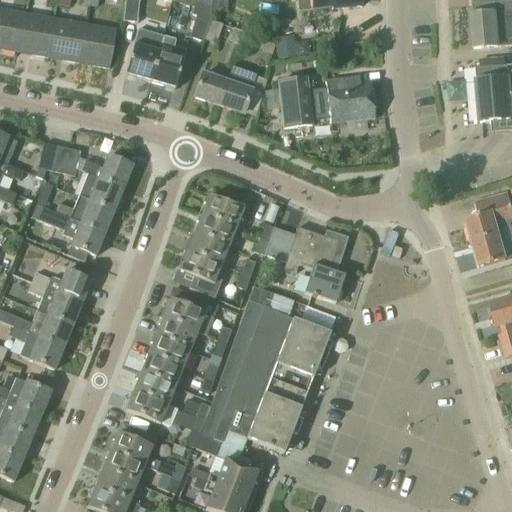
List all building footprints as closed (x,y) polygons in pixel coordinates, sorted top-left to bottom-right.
[(69,11),(71,0),(59,0),(58,8),(69,11)] [(102,4),(102,0),(88,0),(87,9),(100,12),(101,4),(102,4)] [(137,25),(140,1),(125,0),(122,24),(137,25)] [(202,44),(210,21),(210,0),(196,0),(191,16),(196,18),(188,39),(202,44)] [(211,0),(211,7),(211,13),(220,14),(227,14),(228,0),(211,0)] [(330,5),(331,11),(361,8),(359,0),(304,0),(305,8),(330,5)] [(511,5),(472,8),(473,16),(471,16),(474,51),(497,49),(497,42),(511,40),(511,5)] [(0,51),(17,54),(24,16),(0,11),(0,51)] [(47,60),(54,21),(24,16),(17,54),(47,60)] [(78,65),(85,27),(54,21),(47,60),(78,65)] [(215,46),(222,26),(210,22),(204,41),(215,46)] [(109,71),(115,32),(85,27),(78,65),(109,71)] [(243,34),(233,30),(228,43),(239,47),(243,34)] [(254,38),(243,34),(239,47),(249,50),(254,38)] [(278,62),(297,58),(295,45),(294,38),(275,41),(278,62)] [(125,77),(150,84),(159,54),(158,54),(147,50),(149,42),(136,39),(134,47),(125,77)] [(150,84),(175,91),(186,53),(173,49),(175,43),(162,39),(158,54),(159,54),(150,84)] [(492,135),(511,132),(511,67),(505,68),(504,59),(479,61),(480,70),(475,70),(480,125),(491,124),(492,135)] [(226,84),(218,108),(243,117),(256,78),(231,70),(230,73),(226,84)] [(218,108),(226,84),(201,76),(193,100),(218,108)] [(306,87),(305,81),(277,85),(283,131),(311,128),(310,124),(329,122),(330,126),(374,121),(370,84),(360,86),(359,80),(325,84),(325,85),(306,87)] [(0,163),(7,167),(16,144),(0,137),(0,163)] [(50,173),(56,148),(43,145),(35,179),(42,181),(46,172),(50,173)] [(62,176),(68,151),(56,148),(50,173),(62,176)] [(74,179),(80,154),(68,151),(62,176),(74,179)] [(123,191),(132,169),(107,159),(102,170),(85,163),(81,174),(88,176),(98,181),(123,191)] [(0,183),(3,176),(19,183),(23,173),(7,167),(0,163),(0,183)] [(123,191),(98,181),(88,176),(79,199),(114,213),(123,191)] [(43,210),(52,188),(45,185),(36,207),(43,210)] [(0,202),(11,207),(16,196),(0,189),(0,202)] [(502,237),(501,234),(499,235),(497,230),(511,225),(511,212),(507,196),(475,205),(479,218),(466,222),(473,246),(502,237)] [(58,206),(54,215),(104,235),(114,213),(79,199),(73,212),(58,206)] [(205,205),(200,217),(235,231),(242,213),(206,199),(203,205),(205,205)] [(95,258),(104,235),(54,215),(40,210),(35,222),(64,234),(63,237),(73,241),(66,257),(83,264),(87,255),(95,258)] [(228,249),(235,231),(200,217),(198,216),(196,223),(198,224),(193,235),(228,249)] [(268,244),(273,230),(264,227),(259,241),(268,244)] [(274,231),(269,244),(264,258),(285,265),(283,272),(295,276),(297,268),(299,263),(287,259),(294,238),(274,231)] [(294,238),(287,259),(299,263),(312,268),(328,273),(337,244),(297,231),(294,238)] [(186,253),(221,267),(228,249),(193,235),(191,235),(184,253),(186,253)] [(473,246),(480,269),(505,262),(501,248),(505,247),(502,237),(473,246)] [(263,258),(268,244),(259,241),(255,255),(263,258)] [(226,269),(221,267),(186,253),(184,253),(181,259),(183,260),(178,272),(193,278),(188,290),(213,300),(226,269)] [(249,279),(255,265),(245,261),(240,275),(249,279)] [(328,273),(312,268),(303,295),(334,306),(344,278),(328,273)] [(31,285),(81,305),(90,283),(65,272),(61,284),(51,279),(50,282),(35,276),(31,285)] [(245,292),(249,279),(240,275),(236,289),(245,292)] [(72,327),(81,305),(31,285),(27,294),(42,300),(37,313),(72,327)] [(160,320),(162,320),(197,335),(206,338),(218,308),(191,297),(186,310),(167,302),(160,320)] [(511,300),(490,307),(497,330),(501,329),(503,336),(499,338),(506,360),(511,358),(511,300)] [(225,433),(283,455),(328,336),(247,305),(201,437),(221,444),(225,433)] [(37,313),(32,326),(5,314),(1,324),(13,329),(63,349),(72,327),(37,313)] [(159,327),(154,339),(189,353),(197,335),(162,320),(160,320),(157,326),(159,327)] [(54,372),(63,349),(13,329),(9,338),(24,344),(19,357),(29,361),(29,362),(54,372)] [(216,344),(225,347),(230,333),(221,329),(216,344)] [(182,371),(189,353),(154,339),(153,338),(150,344),(152,345),(147,357),(182,371)] [(216,344),(211,357),(221,360),(225,347),(216,344)] [(140,375),(175,389),(182,371),(147,357),(145,356),(143,362),(145,363),(140,375)] [(208,366),(203,380),(212,383),(217,370),(208,366)] [(132,393),(167,407),(175,389),(140,375),(138,374),(135,381),(137,381),(132,393)] [(50,394),(25,384),(15,380),(10,393),(0,389),(0,399),(41,416),(50,394)] [(198,394),(208,397),(212,383),(203,380),(198,394)] [(160,426),(160,425),(169,429),(176,411),(167,407),(132,393),(131,392),(128,399),(130,400),(125,412),(160,426)] [(32,439),(41,416),(0,399),(0,410),(3,412),(0,418),(0,425),(7,429),(32,439)] [(195,419),(204,422),(210,409),(200,406),(195,419)] [(204,422),(195,419),(190,433),(199,436),(204,422)] [(32,439),(7,429),(0,425),(0,451),(23,461),(32,439)] [(176,466),(174,471),(147,461),(151,449),(152,449),(156,440),(137,432),(133,443),(114,435),(112,442),(114,442),(109,454),(144,468),(171,479),(180,482),(185,470),(176,466)] [(200,437),(195,451),(216,458),(221,444),(200,437)] [(0,478),(13,484),(23,461),(0,451),(0,478)] [(106,460),(102,472),(136,486),(144,468),(109,454),(107,453),(105,459),(106,460)] [(247,511),(262,475),(223,461),(216,479),(210,476),(204,492),(210,494),(203,511),(247,511)] [(129,504),(136,486),(102,472),(100,471),(97,477),(99,478),(94,490),(129,504)] [(174,497),(180,482),(171,479),(165,493),(174,497)] [(87,508),(95,511),(136,511),(139,508),(129,504),(94,490),(92,489),(90,495),(92,496),(87,508)]
